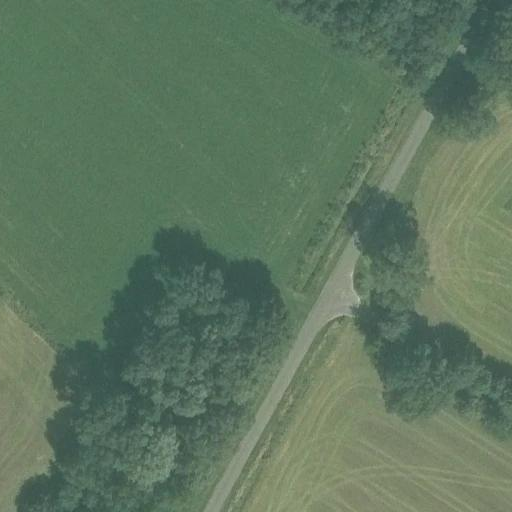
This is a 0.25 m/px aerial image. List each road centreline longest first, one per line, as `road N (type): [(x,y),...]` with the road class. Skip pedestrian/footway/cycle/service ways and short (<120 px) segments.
road 1 (unclassified): [(213,511),(493,0)]
road 2 (unknown): [(332,294),(511,407)]
